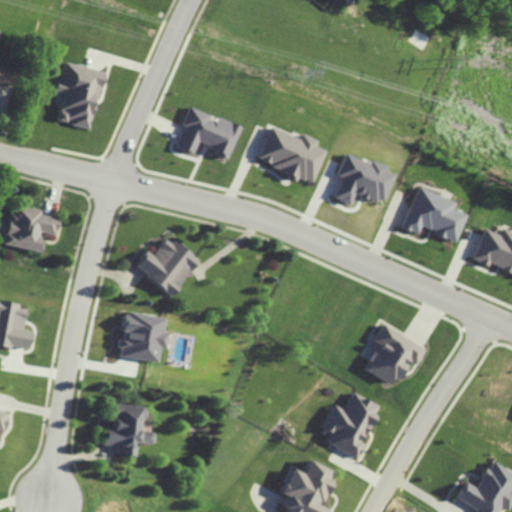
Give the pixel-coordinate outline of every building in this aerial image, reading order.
[(56,119),(70,122),(69,124),(88,128),(100,70),(62,63),(58,81),(54,80),(51,92),(61,94),(56,119)] [(0,86),(5,88),(10,67),(0,65),(0,86)] [(237,126),(210,115),(210,116),(187,107),(179,126),(182,127),(174,147),(191,154),(194,144),(225,156),(237,126)] [(320,150),(310,146),(313,140),(297,134),(296,138),(266,127),(253,162),(308,182),(320,150)] [(388,174),(380,171),(381,167),(341,152),(332,175),(337,177),(328,198),(344,204),(349,193),(376,204),(388,174)] [(450,201),(413,186),(396,228),(412,234),(415,228),(450,241),(461,214),(447,209),(450,201)] [(3,245),(38,251),(41,233),(54,235),(57,218),(39,215),(40,209),(10,204),(3,245)] [(511,275),(511,234),(495,228),(493,234),(479,229),(467,259),(482,265),(482,264),(511,275)] [(167,295),(193,260),(162,236),(148,255),(143,250),(130,267),(167,295)] [(0,301),(0,345),(28,350),(31,330),(22,329),(26,306),(0,301)] [(153,362),(155,347),(161,348),(163,333),(159,333),(161,318),(123,312),(119,338),(118,338),(115,356),(153,362)] [(383,383),(387,376),(393,379),(403,361),(410,364),(419,348),(378,324),(369,340),(374,343),(359,369),(383,383)] [(374,405),(349,392),(340,410),(329,404),(317,428),(326,432),(321,443),(352,458),(359,443),(356,442),(374,405)] [(101,444),(115,446),(114,454),(131,456),(133,443),(149,445),(150,432),(136,430),(137,418),(141,418),(142,407),(108,403),(106,418),(111,419),(110,428),(103,427),(101,444)] [(0,430),(3,432),(8,412),(0,410),(0,430)] [(322,511),(324,508),(317,506),(327,480),(324,478),(327,469),(304,460),(299,473),(287,468),(277,493),(284,496),(280,507),(284,509),(282,511),(322,511)] [(511,484),(511,473),(487,460),(472,488),(461,482),(453,498),(474,509),(472,511),(496,511),(500,506),(507,510),(511,500),(511,494),(508,493),(511,484)]
